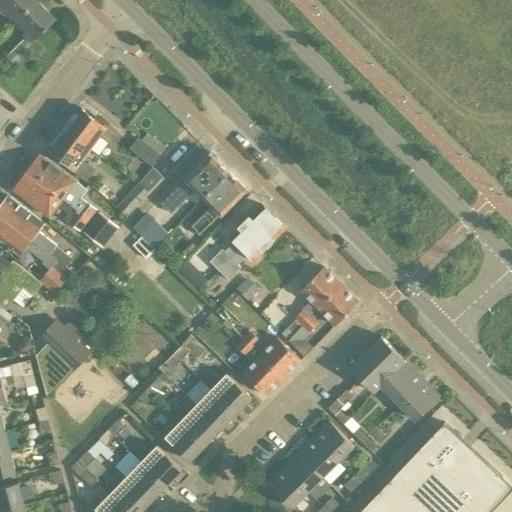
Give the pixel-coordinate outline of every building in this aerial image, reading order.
[(36,0),(1,0),(0,1),(0,10),(1,11),(4,14),(8,11),(17,20),(38,1),(36,0)] [(38,1),(17,20),(27,30),(23,33),(26,36),(6,55),(8,57),(2,62),(9,70),(26,53),(24,50),(32,42),(33,43),(56,20),(38,1)] [(64,123),(65,125),(92,146),(99,137),(112,147),(121,135),(108,125),(106,128),(79,107),(73,115),(69,116),(64,123)] [(92,146),(65,125),(65,126),(63,128),(60,129),(54,136),(55,139),(48,148),(62,158),(60,161),(86,181),(95,169),(82,159),(92,146)] [(138,137),(129,148),(151,166),(160,155),(138,137)] [(194,189),(204,199),(230,172),(211,153),(203,162),(185,180),(161,203),(171,213),(194,189)] [(40,154),(28,170),(89,219),(95,211),(78,197),(76,199),(67,192),(76,181),(40,154)] [(116,206),(127,216),(149,192),(148,191),(162,176),(152,167),(138,182),(116,206)] [(89,219),(28,170),(13,189),(49,217),(58,205),(67,213),(63,218),(80,231),(89,219)] [(230,172),(204,199),(210,206),(190,226),(199,234),(219,214),(222,217),(248,190),(230,172)] [(9,196),(0,207),(0,215),(66,265),(72,258),(55,245),(56,244),(38,230),(44,223),(9,196)] [(210,260),(221,272),(275,217),(262,204),(230,236),(234,241),(224,251),(222,248),(210,260)] [(155,243),(169,228),(151,210),(136,225),(155,243)] [(99,211),(91,221),(110,236),(118,226),(99,211)] [(66,265),(0,215),(0,239),(19,255),(25,247),(43,260),(41,263),(48,268),(39,280),(38,281),(42,284),(55,294),(66,279),(68,281),(75,272),(66,266),(66,265)] [(275,217),(221,272),(229,279),(241,267),(239,264),(248,255),(254,261),(286,229),(275,217)] [(110,236),(91,221),(83,231),(102,247),(110,236)] [(0,284),(10,292),(18,283),(22,286),(33,295),(42,284),(38,281),(39,280),(13,260),(10,263),(0,255),(0,284)] [(310,301),(294,317),(301,324),(311,315),(310,314),(317,308),(318,308),(341,284),(324,266),(300,290),(310,301)] [(252,298),(262,287),(251,276),(241,287),(252,298)] [(341,284),(318,308),(335,326),(359,302),(341,284)] [(12,316),(0,306),(0,321),(4,325),(12,316)] [(311,315),(301,324),(309,332),(318,322),(311,315)] [(53,364),(44,373),(49,377),(41,384),(43,386),(46,395),(65,376),(66,378),(92,351),(57,317),(38,336),(58,357),(52,363),(53,364)] [(250,331),(243,338),(252,347),(259,339),(250,331)] [(349,367),(361,380),(394,348),(381,335),(349,367)] [(252,347),(243,338),(236,345),(245,354),(252,347)] [(277,338),(260,355),(284,378),(301,361),(277,338)] [(183,344),(174,354),(180,360),(190,351),(183,344)] [(374,392),(380,385),(393,373),(397,377),(408,365),(405,362),(406,361),(394,348),(361,380),(374,392)] [(180,360),(174,354),(165,363),(172,369),(180,360)] [(284,378),(260,355),(243,373),(267,396),(284,378)] [(13,377),(23,375),(33,372),(29,359),(10,364),(13,377)] [(380,385),(398,403),(423,379),(408,365),(397,377),(393,373),(380,385)] [(33,372),(23,375),(26,387),(36,385),(33,372)] [(226,373),(211,389),(236,414),(251,398),(226,373)] [(156,379),(148,388),(154,395),(163,386),(156,379)] [(423,379),(398,403),(416,421),(440,397),(423,379)] [(154,395),(148,388),(139,397),(145,404),(154,395)] [(211,389),(196,405),(221,429),(236,414),(211,389)] [(351,417),(342,408),(353,396),(346,389),(328,408),(345,424),(351,417)] [(196,405),(181,421),(206,445),(221,429),(196,405)] [(36,409),(39,422),(48,419),(45,407),(36,409)] [(511,467),(454,413),(448,419),(511,479),(511,490),(505,498),(511,504),(511,467)] [(48,419),(39,422),(42,434),(52,432),(48,419)] [(117,420),(109,429),(116,436),(124,427),(117,420)] [(329,420),(314,436),(339,461),(354,445),(329,420)] [(206,445),(181,421),(165,436),(190,460),(206,445)] [(444,421),(358,511),(490,511),(504,498),(502,497),(511,487),(502,478),(503,477),(444,421)] [(354,433),(362,442),(369,435),(360,426),(354,433)] [(116,436),(109,429),(99,439),(106,445),(116,436)] [(5,431),(0,431),(0,454),(10,452),(7,438),(5,431)] [(369,435),(362,442),(371,451),(378,445),(369,435)] [(314,436),(298,451),(323,476),(339,461),(314,436)] [(157,445),(142,461),(166,485),(182,469),(157,445)] [(87,451),(78,460),(93,475),(102,466),(87,451)] [(298,451),(283,467),(308,492),(323,476),(298,451)] [(0,476),(16,473),(11,455),(10,452),(0,454),(0,476)] [(56,452),(47,454),(50,466),(60,463),(56,452)] [(93,475),(78,460),(71,467),(81,476),(91,486),(97,479),(93,475)] [(142,461),(126,477),(151,501),(166,485),(142,461)] [(362,466),(353,475),(360,482),(369,473),(362,466)] [(308,492),(283,467),(267,482),(292,508),(308,492)] [(52,473),(55,484),(64,482),(61,470),(52,473)] [(360,482),(353,475),(344,485),(351,492),(360,482)] [(126,477),(111,493),(131,511),(140,511),(151,501),(126,477)] [(23,500),(18,482),(0,486),(0,509),(24,504),(23,500)] [(131,511),(111,493),(96,508),(99,511),(131,511)] [(331,497),(322,506),(327,511),(330,511),(339,504),(331,497)] [(61,504),(62,511),(71,511),(69,502),(61,504)]
